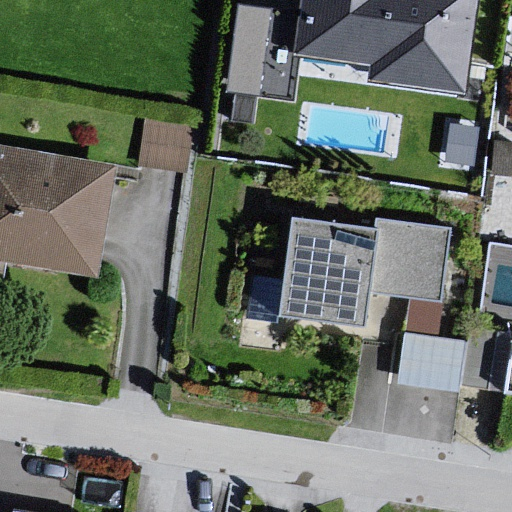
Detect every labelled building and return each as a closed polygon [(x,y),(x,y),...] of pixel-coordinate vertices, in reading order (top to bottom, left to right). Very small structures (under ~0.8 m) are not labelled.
[(306,0),(305,13),(299,60),(374,70),(372,87),(465,100),(478,0),(306,0)] [(299,60),(305,13),(242,5),(230,90),(294,98),(299,60)] [(197,125),(149,118),(142,167),(190,173),(197,125)] [(117,174),(0,155),(0,267),(99,283),(117,174)] [(375,235),(293,224),(280,320),(367,332),(372,299),(441,309),(452,234),(376,224),(375,235)] [(462,339),(403,333),(398,384),(457,390),(462,339)]
